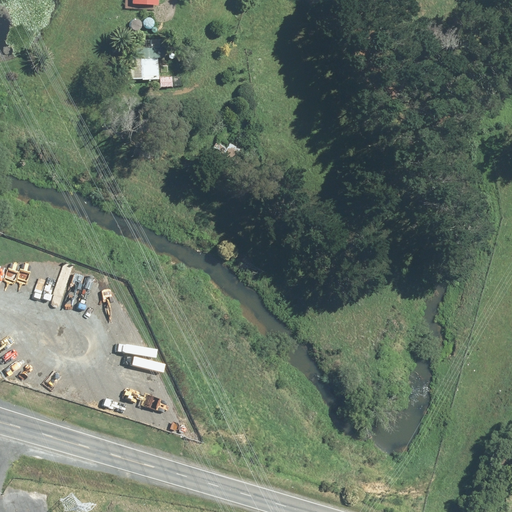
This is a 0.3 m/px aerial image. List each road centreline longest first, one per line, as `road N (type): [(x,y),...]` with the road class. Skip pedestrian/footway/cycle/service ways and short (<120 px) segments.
road 1 (tertiary): [(0,421),(304,511)]
road 2 (track): [(0,359),(61,391),(161,419)]
